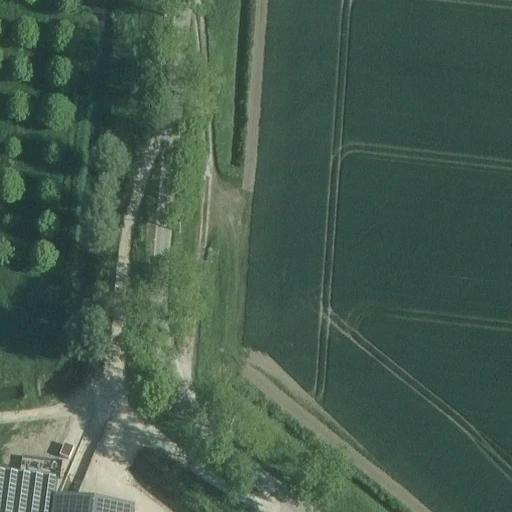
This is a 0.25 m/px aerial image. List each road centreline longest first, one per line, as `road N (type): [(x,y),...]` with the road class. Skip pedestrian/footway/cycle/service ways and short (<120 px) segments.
road 1 (track): [(257,0),(237,371),(408,511)]
road 2 (unclassified): [(181,0),(158,273),(165,377),(189,418),(297,511)]
road 3 (track): [(174,399),(206,186),(192,0)]
road 4 (track): [(0,419),(75,408),(114,386)]
